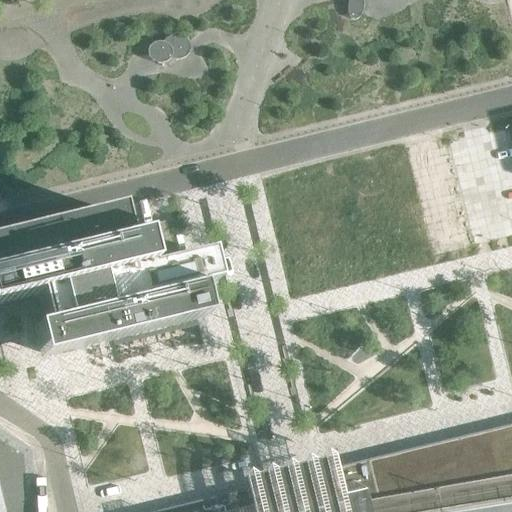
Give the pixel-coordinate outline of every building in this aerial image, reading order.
[(341,0),(341,4),(343,13),(348,16),(354,15),(360,8),(361,1),(360,0),(341,0)] [(143,47),(144,54),(148,59),(153,60),(160,60),(167,58),(173,59),(178,60),(186,56),(189,49),(187,38),(184,33),(176,32),(170,32),(163,34),(160,38),(150,38),(144,42),(143,47)] [(189,259),(185,260),(182,260),(182,261),(178,262),(178,261),(175,262),(171,263),(168,264),(164,265),(161,265),(161,266),(157,267),(157,266),(154,267),(150,268),(147,269),(140,239),(136,239),(137,240),(133,241),(133,240),(129,241),(130,241),(126,242),(122,243),(114,213),(113,213),(111,213),(106,215),(106,214),(104,215),(99,216),(97,217),(92,218),(90,218),(90,219),(85,220),(83,220),(78,222),(78,221),(76,222),(71,223),(69,224),(64,225),(62,225),(57,227),(57,226),(55,227),(50,228),(48,229),(43,230),(41,230),(41,231),(36,232),(34,232),(29,233),(27,234),(22,235),(20,235),(20,236),(15,237),(13,237),(8,239),(8,238),(6,239),(1,240),(0,240),(0,304),(0,305),(0,304),(4,304),(7,303),(11,302),(14,301),(18,300),(21,300),(21,299),(25,298),(25,299),(28,298),(32,297),(35,296),(42,327),(32,329),(40,359),(204,319),(196,289),(214,285),(206,254),(189,259)] [(511,511),(511,424),(341,464),(352,511),(511,511)] [(244,478),(251,506),(225,511),(368,511),(363,490),(349,482),(341,484),(336,463),(334,456),(326,451),(321,457),(313,460),(306,456),(302,462),(293,464),(287,461),(282,467),(274,469),(267,466),(263,472),(255,474),(248,470),(244,478)] [(255,511),(254,508),(251,506),(232,494),(160,511),(255,511)]
